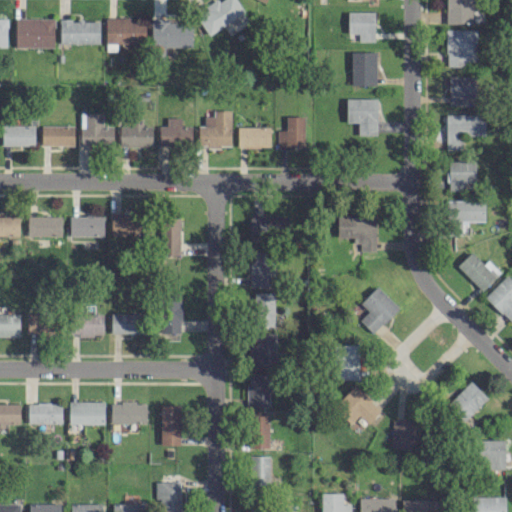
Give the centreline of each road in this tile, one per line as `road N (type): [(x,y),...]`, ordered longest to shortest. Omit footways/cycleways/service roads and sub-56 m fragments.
road 1 (residential): [(511,376),(416,265),(409,0)]
road 2 (residential): [(0,179),(408,181)]
road 3 (residential): [(211,511),(215,180)]
road 4 (residential): [(0,368),(212,371)]
road 5 (residential): [(470,331),(431,373),(413,381),(399,372),(401,350),(448,304)]
